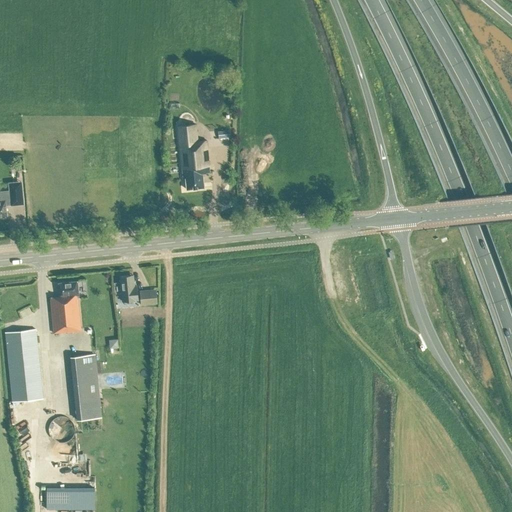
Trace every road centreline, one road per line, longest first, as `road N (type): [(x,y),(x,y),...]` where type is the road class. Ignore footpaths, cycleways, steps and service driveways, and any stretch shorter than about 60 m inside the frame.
road 1 (primary): [(0,260),(397,218)]
road 2 (trunk): [(372,0),(446,162),(511,339)]
road 3 (trunk): [(397,218),(428,328),(511,459)]
road 4 (trunk): [(333,0),(369,100),(397,218)]
road 5 (trunk): [(511,169),(420,0)]
